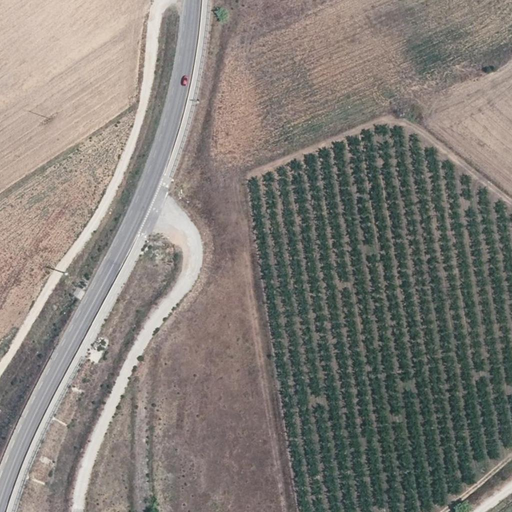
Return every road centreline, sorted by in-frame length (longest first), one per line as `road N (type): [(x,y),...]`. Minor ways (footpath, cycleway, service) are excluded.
road 1 (tertiary): [(0,502),(19,446),(139,208),(185,65),(192,0)]
road 2 (track): [(157,0),(119,154),(0,353)]
road 3 (track): [(139,208),(182,228),(191,260),(131,359),(82,475),(77,511)]
